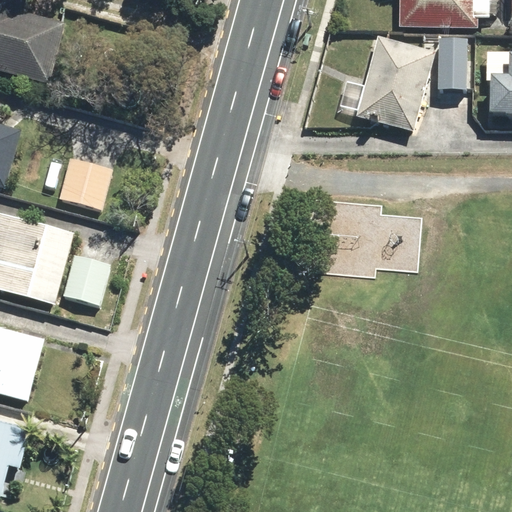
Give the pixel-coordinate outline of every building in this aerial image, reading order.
[(0,0),(0,78),(46,91),(62,31),(20,20),(25,0),(0,0)] [(395,0),(395,35),(474,37),(474,27),(485,27),(485,0),(395,0)] [(511,0),(503,0),(503,2),(508,22),(511,22),(511,0)] [(374,44),(352,124),(410,140),(432,60),(374,44)] [(463,48),(434,48),(433,99),(462,99),(463,48)] [(483,87),(482,126),(511,126),(511,65),(502,65),(501,88),(483,87)] [(0,195),(2,196),(19,138),(0,132),(0,195)] [(111,176),(67,164),(56,205),(99,217),(111,176)] [(0,300),(51,313),(69,243),(0,225),(0,300)] [(107,271),(72,262),(61,303),(96,312),(107,271)] [(0,404),(21,410),(38,346),(0,336),(0,404)] [(0,489),(4,475),(14,477),(25,439),(14,436),(0,432),(0,489)]
